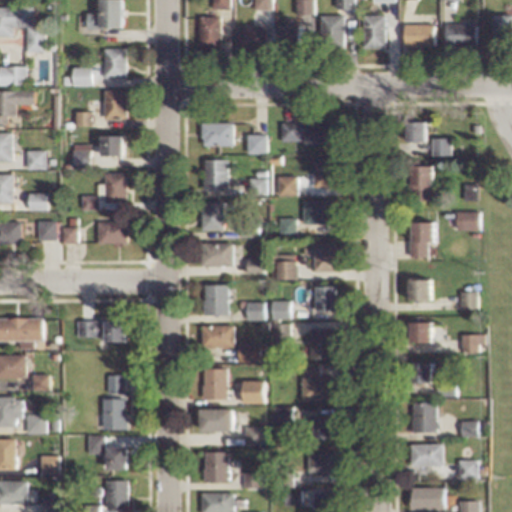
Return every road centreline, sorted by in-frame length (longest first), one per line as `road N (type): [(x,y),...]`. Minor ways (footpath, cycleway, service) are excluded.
road 1 (residential): [(163,0),(166,511)]
road 2 (residential): [(372,87),(372,511)]
road 3 (residential): [(511,86),(164,88)]
road 4 (residential): [(165,283),(0,283)]
